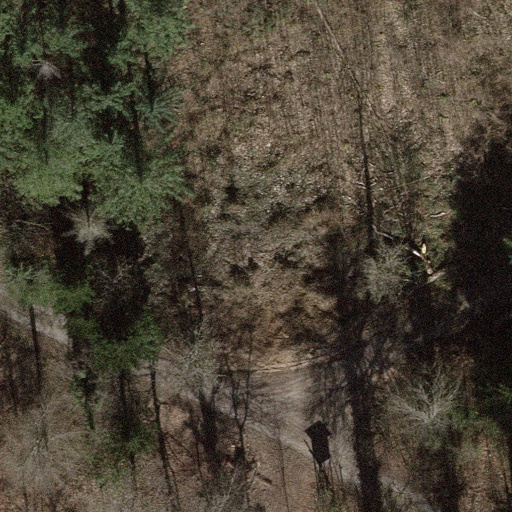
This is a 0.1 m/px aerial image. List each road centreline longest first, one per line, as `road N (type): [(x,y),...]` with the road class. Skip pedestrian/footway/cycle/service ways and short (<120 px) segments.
road 1 (track): [(0,300),(267,425),(511,278)]
road 2 (track): [(267,425),(411,511)]
